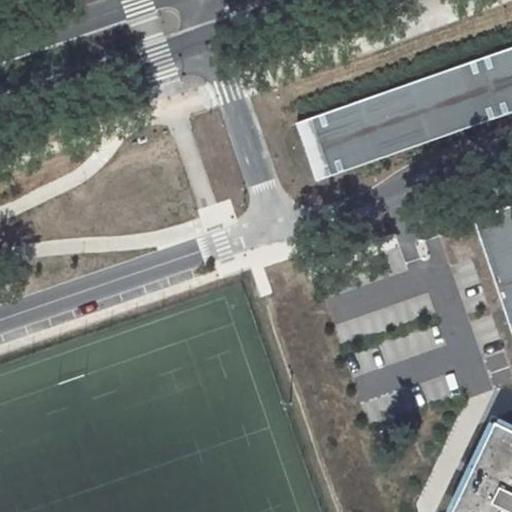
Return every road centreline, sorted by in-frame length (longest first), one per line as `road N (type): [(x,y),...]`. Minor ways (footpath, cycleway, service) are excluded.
road 1 (residential): [(402,189),(458,379),(397,503),(402,511)]
road 2 (unclassified): [(0,326),(281,230)]
road 3 (primary): [(0,109),(214,39)]
road 4 (unclassified): [(281,230),(214,39)]
road 5 (primary): [(152,0),(0,50)]
road 6 (unclassified): [(281,230),(402,189)]
